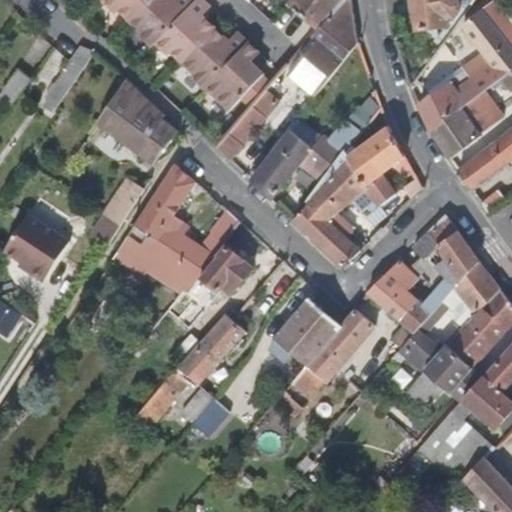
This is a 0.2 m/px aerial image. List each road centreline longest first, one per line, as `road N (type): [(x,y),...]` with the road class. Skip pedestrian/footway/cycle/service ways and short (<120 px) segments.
road 1 (residential): [(450,186),(345,290),(192,150),(195,134)]
road 2 (residential): [(372,0),(386,67),(450,186)]
